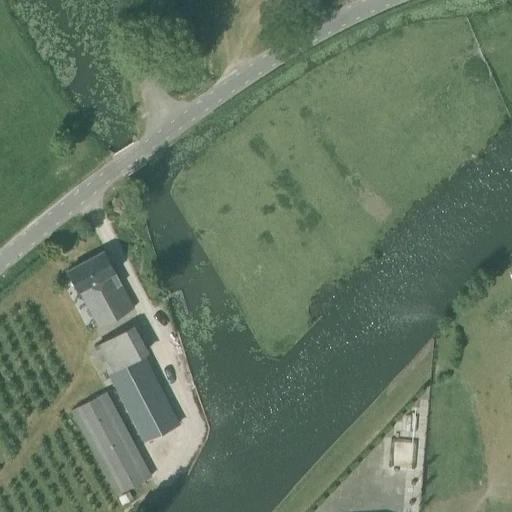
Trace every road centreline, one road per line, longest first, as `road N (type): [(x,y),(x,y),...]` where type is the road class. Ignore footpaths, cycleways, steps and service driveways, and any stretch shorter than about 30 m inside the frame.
road 1 (unclassified): [(168,128),(260,65),(387,0)]
road 2 (unclassified): [(168,128),(0,265)]
